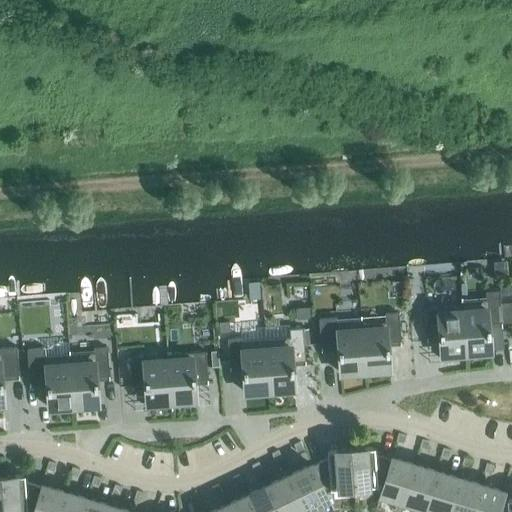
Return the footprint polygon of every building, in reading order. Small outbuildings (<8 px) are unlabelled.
[(502,326),(499,290),(485,291),(486,299),(462,300),(462,297),(461,297),(461,305),(462,305),(466,353),(467,353),(491,351),(489,323),(501,322),(501,326),(502,326)] [(308,304),(296,305),(297,317),(309,316),(308,304)] [(466,353),(462,305),(461,305),(424,308),(427,341),(428,341),(427,337),(439,336),(441,359),(467,357),(467,353),(466,353)] [(401,344),(399,312),(385,313),(385,321),(362,323),(365,371),(390,369),(388,341),(400,340),(400,344),(401,344)] [(365,371),(362,323),(362,315),(360,315),(361,318),(337,320),(336,317),(319,318),(321,351),(322,351),(322,346),(338,345),(340,373),(365,371)] [(220,331),(230,330),(229,319),(219,320),(220,331)] [(306,364),(303,327),(289,328),(290,336),(266,338),(266,334),(265,334),(270,390),(294,388),(292,361),(305,360),(305,364),(306,364)] [(270,390),(265,334),(265,338),(241,340),(241,336),(227,338),(230,370),(231,370),(230,366),(243,365),(245,392),(270,390)] [(19,378),(17,346),(0,347),(0,403),(4,403),(2,375),(18,374),(19,378)] [(74,405),(69,350),(69,353),(45,355),(45,347),(27,349),(30,385),(31,385),(30,381),(47,380),(49,407),(74,405)] [(110,379),(107,347),(94,348),(94,351),(70,353),(70,350),(69,350),(74,405),(98,404),(96,376),(109,375),(109,379),(110,379)] [(208,383),(206,350),(168,353),(168,350),(166,350),(167,358),(168,358),(172,408),(172,405),(197,404),(195,380),(207,379),(207,383),(208,383)] [(172,408),(168,358),(167,358),(144,360),(143,355),(130,356),(132,389),(133,389),(133,385),(145,384),(147,407),(171,406),(172,408)] [(406,435),(399,433),(396,441),(404,443),(406,435)] [(429,441),(422,439),(420,447),(427,449),(429,441)] [(304,448),(301,441),(294,444),(297,451),(304,448)] [(392,459),(391,459),(375,454),(374,446),(350,448),(353,486),(377,485),(377,483),(383,484),(384,485),(392,459)] [(353,486),(350,448),(327,450),(327,458),(312,465),(311,465),(323,489),(324,489),(329,486),(330,488),(353,486)] [(451,450),(443,448),(441,455),(448,457),(451,450)] [(282,457),(278,450),(272,453),(275,460),(282,457)] [(403,500),(415,463),(391,456),(391,459),(392,459),(384,485),(383,484),(380,493),(398,498),(394,511),(398,511),(401,511),(405,500),(403,500)] [(472,459),(464,457),(462,464),(469,466),(472,459)] [(56,463),(49,461),(46,468),(54,470),(56,463)] [(262,469),(259,462),(252,465),(255,472),(262,469)] [(328,497),(324,489),(323,489),(311,465),(312,465),(311,463),(289,473),(306,508),(305,508),(306,511),(314,511),(311,505),(328,497)] [(425,507),(436,470),(415,463),(403,500),(405,500),(420,505),(417,511),(425,511),(427,507),(425,507)] [(494,465),(486,463),(484,471),(492,473),(494,465)] [(80,469),(72,466),(70,474),(77,476),(80,469)] [(447,511),(458,477),(436,470),(425,507),(427,507),(442,511),(441,511),(447,511)] [(306,508),(289,473),(269,483),(282,511),(296,511),(305,508),(306,508)] [(25,474),(1,476),(3,511),(25,511),(28,511),(27,510),(33,511),(34,511),(42,486),(41,486),(25,481),(25,474)] [(243,481),(239,474),(232,477),(236,485),(243,481)] [(101,477),(94,475),(91,483),(99,485),(101,477)] [(471,511),(480,483),(458,477),(447,511),(471,511)] [(282,511),(269,483),(248,493),(257,511),(282,511)] [(495,511),(500,499),(501,499),(503,490),(480,483),(471,511),(495,511)] [(58,511),(65,491),(42,484),(41,486),(42,486),(34,511),(33,511),(58,511)] [(122,486),(115,484),(112,491),(120,494),(122,486)] [(219,484),(212,487),(215,494),(222,491),(219,484)] [(142,500),(144,492),(137,490),(134,497),(142,500)] [(82,511),(87,497),(65,491),(58,511),(82,511)] [(257,511),(248,493),(228,503),(232,511),(257,511)] [(106,511),(109,504),(87,497),(82,511),(106,511)] [(511,511),(511,498),(506,499),(507,501),(501,499),(500,499),(495,511),(511,511)] [(232,511),(228,503),(208,511),(232,511)]
